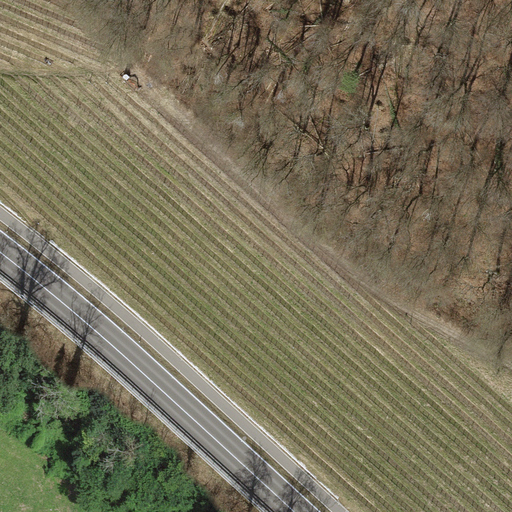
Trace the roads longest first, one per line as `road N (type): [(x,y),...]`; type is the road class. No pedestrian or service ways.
road 1 (track): [(511,366),(370,290),(246,183),(72,0)]
road 2 (secondary): [(0,250),(295,511)]
